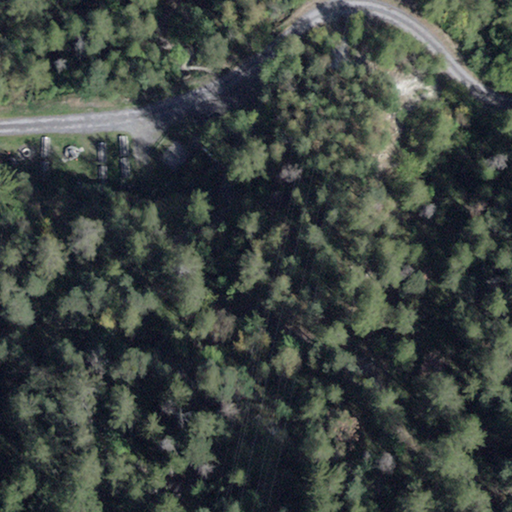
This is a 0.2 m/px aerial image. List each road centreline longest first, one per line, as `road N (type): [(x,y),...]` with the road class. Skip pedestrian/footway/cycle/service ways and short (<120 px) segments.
road 1 (unclassified): [(511,106),(476,90),(406,22),(372,7),(336,6),(312,16),(233,79)]
road 2 (track): [(233,79),(149,116),(0,125)]
